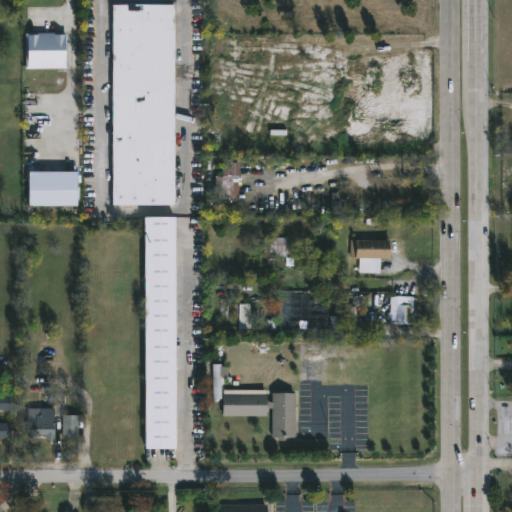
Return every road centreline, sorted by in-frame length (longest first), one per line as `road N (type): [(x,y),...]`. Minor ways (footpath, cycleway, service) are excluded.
road 1 (secondary): [(456,0),(454,511)]
road 2 (tertiary): [(0,482),(485,479)]
road 3 (secondary): [(485,479),(485,65)]
road 4 (residential): [(185,220),(187,481)]
